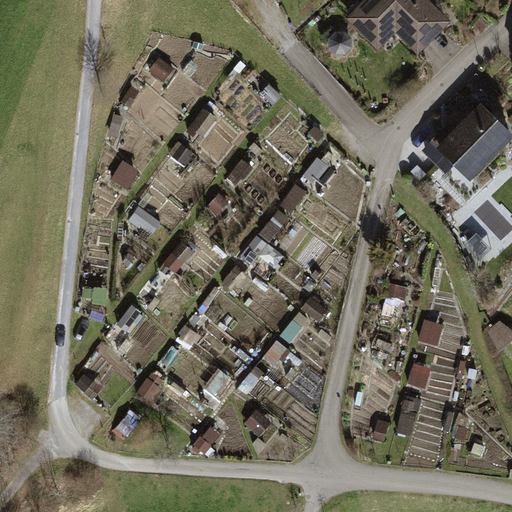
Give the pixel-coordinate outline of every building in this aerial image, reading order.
[(425,0),(364,0),(347,17),(378,49),(396,31),(420,55),(450,25),(425,0)] [(511,138),(478,105),(436,146),(470,180),(511,138)] [(264,234),(274,240),(304,189),(294,184),(264,234)] [(257,236),(249,246),(274,266),(282,255),(257,236)] [(422,339),(438,342),(440,325),(424,323),(422,339)]
